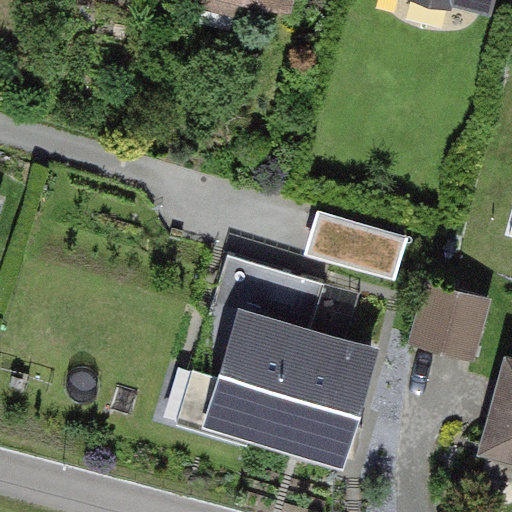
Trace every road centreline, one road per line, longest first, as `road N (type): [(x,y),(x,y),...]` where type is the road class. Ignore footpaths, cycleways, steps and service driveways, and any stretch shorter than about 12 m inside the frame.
road 1 (residential): [(0,131),(295,218)]
road 2 (residential): [(0,475),(142,511)]
